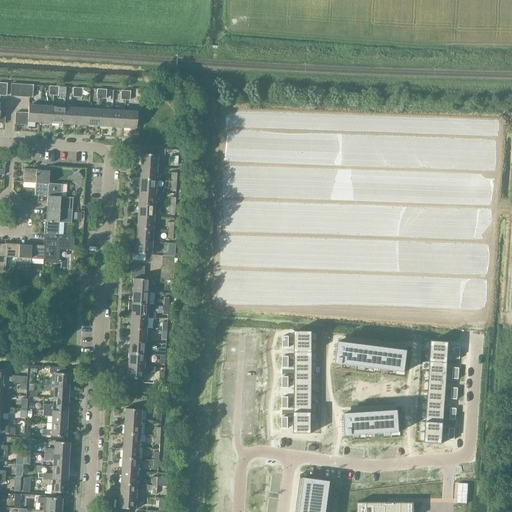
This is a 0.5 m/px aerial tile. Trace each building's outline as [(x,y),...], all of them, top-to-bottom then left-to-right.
[(24,85),(23,97),(33,98),(33,85),(24,85)] [(28,122),(40,123),(41,106),(29,105),(28,113),(28,122)] [(40,123),(52,124),(53,107),(41,106),(40,123)] [(52,124),(64,124),(65,108),(53,107),(52,124)] [(64,124),(76,125),(77,108),(65,108),(64,124)] [(76,125),(88,126),(89,109),(77,108),(76,125)] [(88,126),(100,127),(101,110),(89,109),(88,126)] [(100,127),(112,127),(113,111),(101,110),(100,127)] [(112,127),(124,128),(125,111),(113,111),(112,127)] [(125,111),(124,128),(136,129),(137,112),(125,111)] [(140,167),(157,168),(161,168),(161,162),(158,162),(158,155),(141,154),(140,167)] [(140,167),(139,179),(157,180),(157,168),(140,167)] [(35,196),(48,197),(48,184),(49,184),(49,171),(38,171),(38,169),(24,169),(23,183),(35,183),(35,196)] [(77,183),(83,179),(78,172),(72,177),(77,183)] [(139,192),(156,193),(160,193),(160,188),(156,188),(157,180),(139,179),(139,192)] [(48,197),(47,209),(72,210),(73,198),(61,197),(62,184),(49,184),(48,184),(48,197)] [(139,192),(138,204),(155,205),(156,193),(139,192)] [(138,204),(137,216),(154,217),(154,218),(158,218),(158,212),(155,212),(155,205),(138,204)] [(44,234),(45,234),(58,235),(59,223),(71,223),(72,210),(47,209),(46,220),(45,220),(44,234)] [(137,216),(136,229),(153,230),(154,217),(137,216)] [(136,229),(135,241),(153,242),(153,230),(136,229)] [(45,234),(44,246),(44,260),(57,260),(58,248),(70,249),(71,235),(58,235),(45,234)] [(135,241),(135,253),(135,254),(145,255),(152,255),(153,242),(135,241)] [(6,257),(18,258),(19,245),(19,244),(5,243),(5,244),(0,243),(0,269),(5,270),(6,257)] [(18,258),(17,271),(31,271),(31,259),(44,260),(44,246),(30,245),(30,246),(19,245),(18,258)] [(73,280),(79,274),(74,270),(70,275),(61,274),(61,280),(73,280)] [(132,291),(149,292),(157,293),(158,287),(150,286),(150,280),(144,279),(133,279),(132,291)] [(132,291),(131,304),(149,305),(149,292),(132,291)] [(128,304),(128,311),(130,312),(130,315),(131,315),(131,316),(148,317),(155,318),(155,313),(148,312),(149,305),(131,304),(128,304)] [(131,316),(130,329),(147,330),(148,317),(131,316)] [(130,329),(129,341),(146,342),(147,330),(130,329)] [(295,332),(295,342),(312,342),(312,332),(295,332)] [(129,341),(129,354),(145,355),(150,355),(151,342),(146,342),(129,341)] [(431,341),(431,352),(448,353),(449,342),(431,341)] [(295,342),(295,352),(312,352),(312,342),(295,342)] [(339,342),(336,363),(405,372),(408,351),(339,342)] [(295,352),(294,362),(312,363),(312,352),(295,352)] [(431,352),(430,362),(448,363),(448,353),(431,352)] [(129,354),(128,366),(144,367),(145,355),(129,354)] [(294,362),(294,372),(312,373),(312,363),(294,362)] [(430,362),(429,372),(447,373),(448,363),(430,362)] [(128,366),(127,379),(144,380),(144,373),(155,373),(155,367),(144,367),(128,366)] [(39,380),(38,385),(45,385),(70,387),(71,374),(64,374),(65,368),(50,367),(49,373),(52,375),(51,380),(45,379),(45,381),(39,380)] [(0,369),(0,382),(11,383),(12,377),(7,377),(7,370),(0,369)] [(294,372),(294,383),(312,383),(312,373),(294,372)] [(429,372),(429,382),(446,383),(447,373),(429,372)] [(0,382),(0,394),(2,395),(6,395),(6,388),(11,389),(11,383),(0,382)] [(429,382),(428,392),(446,393),(446,383),(429,382)] [(19,383),(18,392),(26,393),(27,388),(27,384),(19,383)] [(294,383),(294,393),(312,393),(312,383),(294,383)] [(45,385),(45,391),(51,391),(50,398),(53,398),(69,399),(70,387),(45,385)] [(428,392),(427,402),(445,403),(446,393),(428,392)] [(294,393),(294,403),(312,403),(312,393),(294,393)] [(0,394),(0,407),(10,408),(10,402),(5,402),(6,395),(2,395),(0,394)] [(44,404),(43,410),(68,411),(69,399),(53,398),(53,405),(44,404)] [(427,402),(427,412),(444,413),(445,403),(427,402)] [(294,403),(294,413),(312,413),(312,403),(294,403)] [(0,407),(0,420),(3,420),(3,413),(9,414),(14,414),(15,408),(10,408),(0,407)] [(125,409),(124,421),(141,422),(142,410),(125,409)] [(52,416),(51,423),(67,424),(68,411),(43,410),(43,416),(52,416)] [(398,410),(344,414),(345,435),(399,432),(398,410)] [(427,412),(426,422),(444,424),(444,413),(427,412)] [(294,413),(294,423),(312,423),(312,413),(294,413)] [(3,420),(0,420),(0,432),(14,434),(15,426),(9,426),(9,424),(2,423),(3,420)] [(124,421),(123,434),(140,435),(141,422),(124,421)] [(426,422),(425,432),(443,434),(444,424),(426,422)] [(67,424),(51,423),(51,430),(42,429),(42,436),(47,436),(50,436),(67,437),(67,424)] [(294,423),(294,434),(311,434),(312,423),(294,423)] [(425,432),(425,443),(442,444),(443,434),(425,432)] [(122,446),(139,447),(143,448),(143,443),(140,442),(140,435),(123,434),(122,446)] [(45,449),(45,454),(69,456),(70,443),(54,442),(54,449),(45,449)] [(122,446),(122,459),(139,460),(139,447),(122,446)] [(53,460),(52,467),(69,468),(69,456),(45,454),(44,460),(53,460)] [(122,459),(121,471),(141,472),(142,466),(138,466),(139,460),(122,459)] [(38,473),(38,478),(43,479),(68,481),(68,480),(69,468),(52,467),(52,474),(43,473),(38,473)] [(121,471),(120,484),(140,485),(141,472),(121,471)] [(303,478),(298,511),(322,511),(327,481),(303,478)] [(68,481),(43,479),(43,485),(51,485),(51,493),(67,494),(68,481)] [(120,484),(119,496),(140,497),(140,485),(120,484)] [(116,511),(116,508),(118,508),(118,509),(129,509),(136,510),(136,504),(139,504),(140,497),(119,496),(119,500),(115,500),(114,508),(115,508),(114,511),(116,511)] [(38,497),(38,503),(44,504),(44,510),(44,511),(46,511),(62,511),(63,499),(38,497)] [(414,511),(414,503),(357,503),(356,511),(414,511)]
